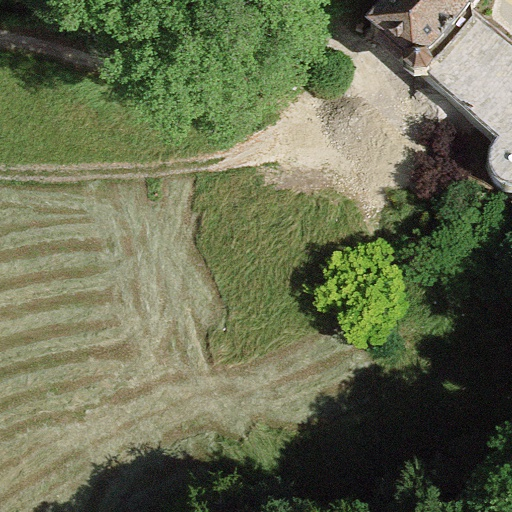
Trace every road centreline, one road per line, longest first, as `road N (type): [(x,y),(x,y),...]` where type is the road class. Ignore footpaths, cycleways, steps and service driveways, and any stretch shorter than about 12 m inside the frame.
road 1 (track): [(286,59),(300,130),(280,147),(190,167),(76,177),(0,173)]
road 2 (track): [(308,0),(286,59),(256,76),(224,80),(0,36)]
